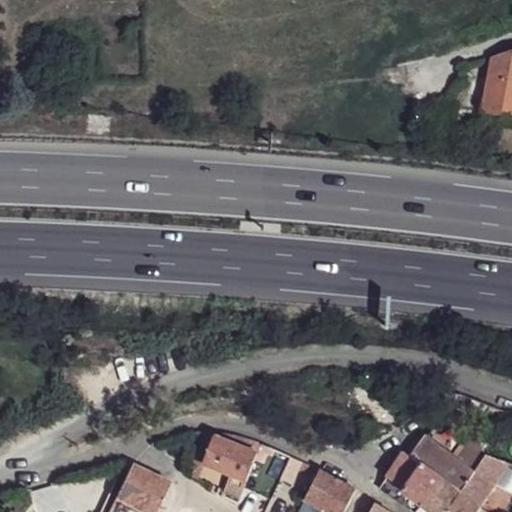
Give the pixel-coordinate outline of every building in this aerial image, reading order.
[(481,107),(511,112),(511,47),(490,56),(481,107)] [(193,461),(200,463),(211,439),(203,435),(193,461)] [(255,452),(213,435),(211,439),(200,463),(244,480),(255,452)] [(424,435),(409,457),(417,463),(427,470),(442,448),(424,435)] [(470,469),(442,448),(427,470),(436,477),(454,491),(470,469)] [(399,489),(417,463),(409,457),(400,450),(383,477),(399,489)] [(470,469),(490,485),(504,463),(480,454),(470,469)] [(136,463),(124,490),(137,495),(159,504),(170,478),(136,463)] [(418,503),(436,477),(427,470),(417,463),(399,489),(418,503)] [(470,469),(454,491),(476,507),(490,485),(470,469)] [(315,470),(299,499),(305,502),(327,511),(338,511),(350,489),(315,470)] [(392,499),(399,489),(383,477),(376,488),(392,499)] [(440,511),(454,491),(436,477),(418,503),(430,511),(440,511)] [(440,511),(472,511),(476,507),(454,491),(440,511)] [(385,511),(371,501),(367,511),(385,511)] [(327,511),(305,502),(299,511),(327,511)]
